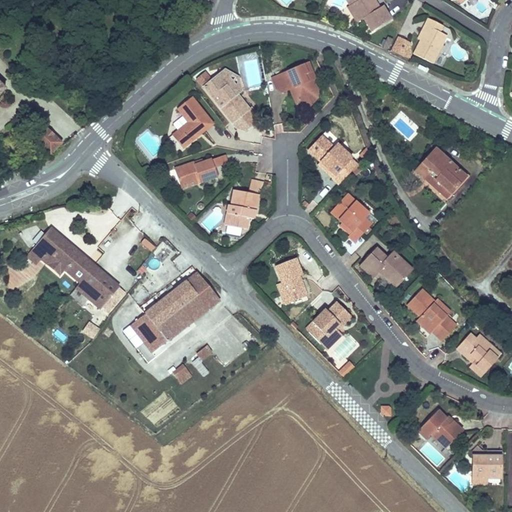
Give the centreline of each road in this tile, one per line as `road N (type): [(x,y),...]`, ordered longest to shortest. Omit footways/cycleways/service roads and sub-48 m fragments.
road 1 (residential): [(222,278),(275,224),(299,222),(421,367),(471,395),(511,403)]
road 2 (residential): [(453,511),(222,278)]
road 3 (unclassified): [(223,39),(275,31),(323,41),(477,117)]
road 4 (residential): [(222,278),(87,149)]
road 5 (unclassified): [(87,149),(188,57),(223,39)]
